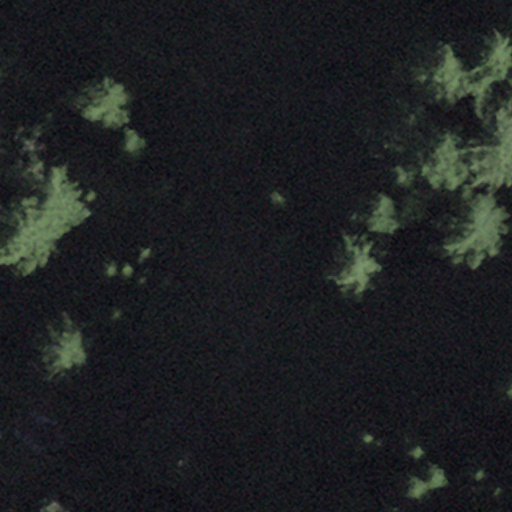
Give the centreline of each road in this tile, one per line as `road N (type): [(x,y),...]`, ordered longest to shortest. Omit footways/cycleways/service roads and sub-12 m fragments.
road 1 (track): [(69,0),(38,93),(0,275)]
road 2 (track): [(0,283),(38,405),(0,470)]
